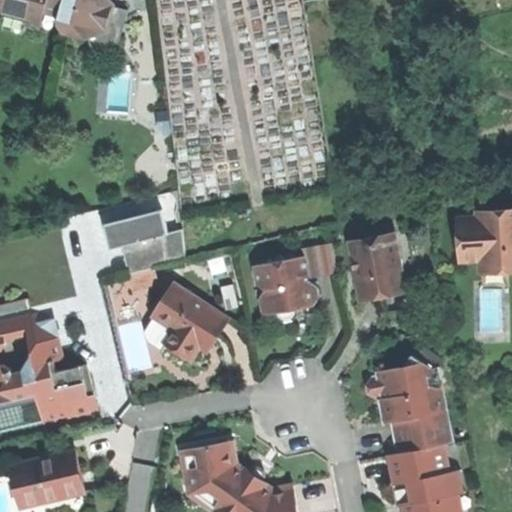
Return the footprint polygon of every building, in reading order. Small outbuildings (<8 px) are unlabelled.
[(0,0),(0,18),(3,19),(9,17),(30,22),(32,30),(39,31),(45,28),(49,12),(64,16),(62,24),(66,35),(86,40),(107,31),(113,7),(107,0),(0,0)] [(122,245),(129,273),(187,259),(184,228),(168,232),(163,208),(104,223),(111,248),(122,245)] [(461,218),(462,241),(487,239),(488,259),(507,258),(508,270),(511,269),(511,210),(485,212),(485,217),(461,218)] [(352,244),(363,299),(378,296),(389,294),(387,287),(406,283),(397,235),(352,244)] [(482,259),(488,259),(487,239),(462,241),(463,260),(482,259)] [(262,297),(265,316),(292,311),(316,307),(321,297),(319,287),(311,282),(310,279),(337,274),(341,273),(335,243),(303,249),(305,257),(288,261),(280,255),(276,263),(256,266),(260,286),(266,291),(262,297)] [(483,271),(508,270),(507,258),(488,259),(482,259),(483,271)] [(407,291),(406,283),(387,287),(389,294),(407,291)] [(230,319),(177,286),(158,317),(178,329),(169,344),(194,360),(202,346),(210,351),(219,337),(230,319)] [(0,435),(101,411),(97,395),(90,364),(59,372),(56,361),(64,359),(56,325),(40,315),(33,316),(29,322),(0,329),(0,435)] [(165,350),(169,344),(178,329),(158,317),(151,329),(152,341),(165,350)] [(398,450),(399,453),(449,443),(451,443),(456,442),(456,439),(451,440),(440,390),(428,382),(436,371),(442,369),(441,367),(435,368),(414,354),(405,369),(402,370),(401,367),(377,372),(378,376),(375,377),(369,384),(371,395),(377,399),(379,398),(385,397),(390,422),(399,421),(405,449),(398,450)] [(442,369),(436,371),(428,382),(440,390),(451,440),(456,439),(442,369)] [(384,424),(390,422),(385,397),(379,398),(382,411),(384,424)] [(235,442),(186,451),(193,495),(217,511),(299,511),(295,487),(269,492),(268,487),(269,484),(266,481),(265,482),(264,480),(267,477),(267,472),(264,469),(261,467),(256,468),(252,471),(246,466),(244,469),(240,470),(235,442)] [(399,453),(388,456),(389,457),(390,457),(396,483),(390,484),(390,487),(408,484),(410,492),(412,502),(393,505),(394,508),(403,506),(403,511),(463,511),(460,496),(466,495),(466,493),(458,495),(454,475),(462,473),(462,471),(447,474),(442,448),(450,446),(449,443),(399,453)] [(18,466),(28,508),(87,495),(82,475),(77,452),(18,466)]
